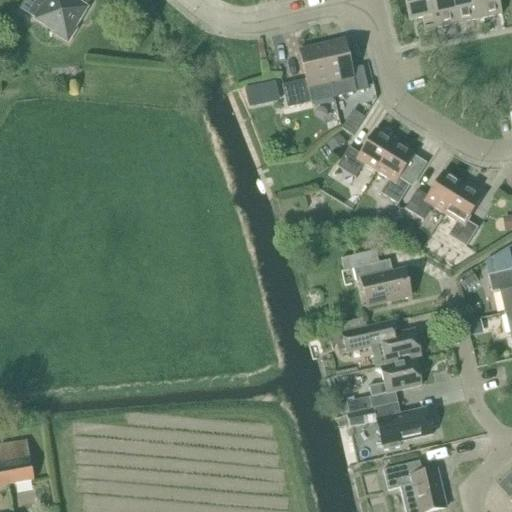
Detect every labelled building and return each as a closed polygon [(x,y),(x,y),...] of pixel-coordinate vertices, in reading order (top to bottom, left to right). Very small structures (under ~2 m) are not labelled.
[(70,0),(29,0),(23,10),(38,20),(37,22),(56,34),(55,36),(68,44),(77,31),(74,29),(86,10),(70,0)] [(405,0),(410,21),(422,18),(425,34),(435,32),(435,30),(428,0),(405,0)] [(428,0),(435,30),(457,25),(452,0),(428,0)] [(452,0),(457,25),(479,21),(475,0),(452,0)] [(475,0),(479,21),(502,16),(501,10),(498,0),(475,0)] [(344,41),(322,46),(322,47),(331,85),(334,99),(346,96),(368,91),(363,68),(351,71),(344,41)] [(294,84),(282,87),(287,110),(299,107),(311,104),(334,99),(331,85),(322,47),(322,46),(299,52),(306,81),(294,84)] [(346,122),(341,131),(353,138),(358,130),(346,122)] [(364,166),(377,174),(395,144),(375,131),(360,156),(349,149),(337,168),(355,179),(364,166)] [(334,155),(346,146),(338,136),(326,146),(334,155)] [(388,181),(380,195),(398,206),(410,187),(399,180),(414,156),(395,144),(377,174),(388,181)] [(432,208),(444,216),(463,187),(463,186),(443,173),(428,198),(417,191),(405,211),(423,222),(432,208)] [(456,223),(448,237),(466,249),(478,229),(467,223),(482,198),(463,186),(463,187),(444,216),(456,223)] [(386,234),(388,231),(395,220),(385,214),(376,227),(386,234)] [(511,218),(502,219),(504,233),(511,232),(511,218)] [(511,267),(508,251),(485,265),(488,278),(493,277),(511,271),(511,267)] [(378,265),(376,253),(341,261),(344,273),(353,271),(356,285),(361,284),(367,309),(407,299),(401,274),(392,276),(390,263),(378,265)] [(500,293),(505,314),(511,312),(511,271),(493,277),(488,278),(492,295),(500,293)] [(466,325),(470,340),(483,336),(479,321),(466,325)] [(374,369),(420,359),(415,333),(400,337),(397,323),(342,337),(346,356),(371,350),(374,369)] [(422,388),(416,362),(381,370),(384,386),(369,389),(372,400),(422,388)] [(374,409),(372,400),(346,405),(339,407),(341,417),(348,415),(349,417),(374,411),(374,409)] [(398,404),(374,409),(374,411),(377,424),(382,448),(383,448),(384,452),(400,449),(399,445),(433,437),(427,410),(400,416),(398,404)] [(377,424),(374,411),(349,417),(347,417),(350,430),(377,424)] [(0,446),(0,489),(34,483),(27,442),(0,446)] [(433,511),(446,509),(437,472),(422,475),(419,463),(395,469),(382,471),(388,493),(399,491),(404,511),(433,511)]
